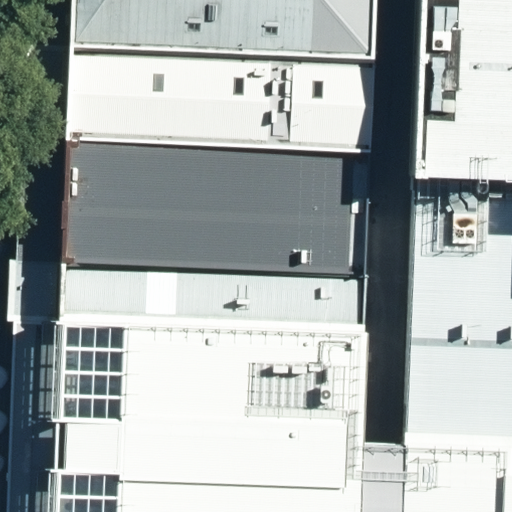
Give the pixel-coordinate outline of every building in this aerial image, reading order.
[(67,49),(68,0),(24,0),(15,262),(58,264),(63,139),(67,49)] [(372,0),(68,0),(67,49),(372,61),(372,0)] [(511,511),(511,0),(417,0),(401,446),(358,446),(355,511),(511,511)] [(372,61),(67,49),(63,139),(366,148),(372,61)] [(366,148),(63,139),(58,264),(362,277),(366,148)] [(49,511),(58,264),(15,262),(6,511),(49,511)] [(362,277),(58,264),(49,511),(355,511),(358,446),(362,277)]
